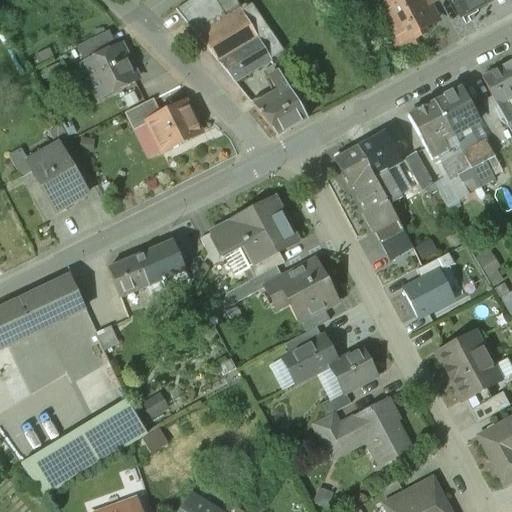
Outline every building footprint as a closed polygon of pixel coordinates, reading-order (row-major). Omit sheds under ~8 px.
[(192,0),(174,12),(232,83),(282,53),(251,6),(245,9),(243,6),(240,8),(242,11),(240,12),(235,3),(240,0),(192,0)] [(393,0),(380,8),(383,15),(376,19),(384,35),(392,31),(398,42),(409,36),(412,41),(425,34),(422,29),(434,23),(426,7),(422,0),(393,0)] [(487,0),(450,0),(460,16),(488,1),(487,0)] [(99,38),(77,49),(86,66),(87,66),(87,65),(107,54),(99,38)] [(107,54),(87,65),(87,66),(94,79),(91,86),(99,100),(118,91),(121,92),(124,90),(125,87),(137,81),(120,48),(107,54)] [(511,62),(481,79),(497,107),(505,103),(511,99),(511,62)] [(273,66),(264,71),(268,79),(277,74),(273,66)] [(306,121),(277,74),(268,79),(278,95),(253,108),(276,137),(306,121)] [(460,90),(433,104),(451,136),(478,122),(460,90)] [(153,100),(124,115),(133,132),(147,125),(147,124),(161,117),(153,100)] [(511,115),(505,103),(497,107),(511,135),(511,115)] [(161,117),(147,124),(147,125),(162,154),(201,134),(186,104),(161,117)] [(433,104),(407,118),(424,150),(425,150),(431,161),(448,152),(442,141),(451,136),(433,104)] [(73,150),(60,127),(48,134),(56,148),(58,148),(62,156),(73,150)] [(383,134),(357,149),(388,208),(397,203),(398,202),(383,176),(401,166),(383,134)] [(486,144),(463,157),(471,171),(494,158),(486,144)] [(62,156),(58,148),(56,148),(28,165),(27,166),(31,174),(55,214),(86,196),(62,156)] [(388,208),(357,149),(334,162),(350,191),(363,183),(366,188),(359,192),(370,211),(363,215),(374,235),(396,222),(395,220),(391,214),(388,208)] [(28,165),(20,150),(8,157),(21,180),(31,174),(27,166),(28,165)] [(433,186),(415,154),(405,160),(423,191),(433,186)] [(471,171),(463,157),(445,167),(453,180),(458,177),(464,186),(476,180),(471,171)] [(275,199),(209,233),(210,235),(222,257),(223,257),(242,246),(252,265),(253,267),(278,254),(298,243),(275,199)] [(397,203),(388,208),(391,214),(400,209),(397,203)] [(400,209),(391,214),(395,220),(404,215),(400,209)] [(396,222),(374,235),(389,262),(411,250),(396,222)] [(222,257),(210,235),(199,240),(207,256),(203,264),(206,270),(225,260),(223,257),(222,257)] [(436,253),(428,240),(414,250),(423,263),(436,253)] [(171,243),(107,271),(119,301),(161,283),(173,277),(184,272),(182,267),(171,243)] [(278,254),(253,267),(252,265),(247,267),(254,280),(275,269),(283,264),(278,254)] [(492,254),(478,261),(494,287),(503,281),(496,270),(500,268),(492,254)] [(448,255),(416,271),(422,282),(438,273),(453,265),(448,255)] [(200,259),(182,267),(184,272),(190,286),(203,264),(200,259)] [(281,280),(264,288),(265,290),(276,312),(298,300),(308,319),(323,311),(336,305),(313,262),(281,280)] [(254,280),(252,281),(259,293),(265,290),(264,288),(281,280),(275,269),(254,280)] [(190,286),(184,272),(173,277),(180,293),(183,297),(190,286)] [(438,273),(422,282),(403,292),(419,321),(454,302),(438,273)] [(173,277),(161,283),(171,306),(180,293),(173,277)] [(69,279),(31,297),(45,327),(83,309),(69,279)] [(511,292),(501,299),(511,318),(511,292)] [(31,297),(0,311),(0,348),(45,327),(31,297)] [(308,319),(301,323),(306,334),(316,329),(329,322),(323,311),(308,319)] [(109,328),(95,335),(103,353),(118,344),(109,328)] [(306,334),(283,346),(288,356),(321,339),(316,329),(306,334)] [(483,348),(475,334),(437,355),(461,401),(465,399),(487,388),(500,380),(493,367),(495,366),(484,347),(483,348)] [(288,356),(282,359),(295,385),(329,367),(336,363),(323,338),(321,339),(288,356)] [(375,378),(360,351),(336,363),(329,367),(343,395),(375,378)] [(487,388),(465,399),(478,424),(510,406),(503,393),(493,399),(487,388)] [(343,395),(320,407),(326,418),(333,415),(349,406),(343,395)] [(339,426),(318,437),(330,460),(365,442),(379,468),(410,451),(396,424),(399,422),(387,400),(352,418),(353,419),(339,426)] [(126,402),(19,466),(43,499),(147,435),(126,402)] [(326,418),(312,426),(318,437),(339,426),(333,415),(326,418)] [(511,420),(477,439),(485,453),(487,452),(494,465),(492,466),(503,487),(511,482),(511,459),(511,457),(511,456),(511,420)] [(433,482),(389,505),(392,511),(444,511),(438,500),(442,498),(433,482)] [(214,511),(189,496),(178,511),(214,511)] [(138,511),(135,501),(105,511),(138,511)]
